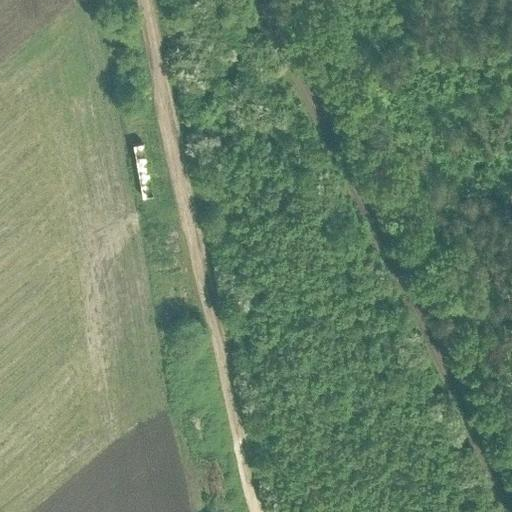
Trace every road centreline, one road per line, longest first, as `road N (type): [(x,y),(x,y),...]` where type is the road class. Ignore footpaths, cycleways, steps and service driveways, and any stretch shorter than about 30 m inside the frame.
road 1 (track): [(510,511),(262,0)]
road 2 (unclassified): [(249,511),(140,0)]
